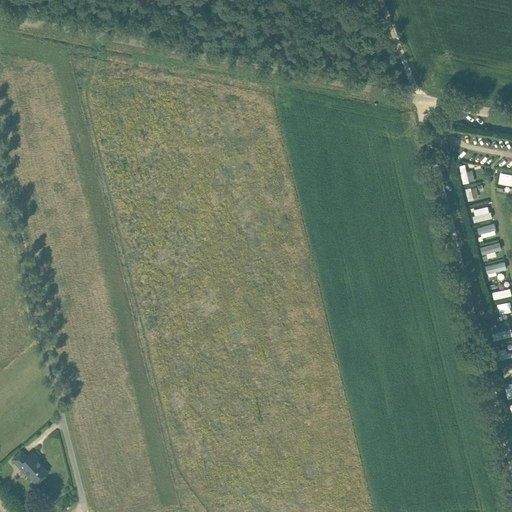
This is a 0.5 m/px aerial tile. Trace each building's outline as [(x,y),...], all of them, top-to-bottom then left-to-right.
[(470,168),(460,169),(463,183),(473,181),(470,168)] [(511,189),(511,183),(511,174),(503,172),(499,186),(511,189)] [(477,187),(466,189),(468,200),(479,198),(477,187)] [(471,209),(474,222),(493,217),(490,205),(471,209)] [(498,232),(495,222),(478,227),(481,237),(498,232)] [(501,242),(482,245),(483,254),(503,250),(501,242)] [(487,265),(489,274),(509,271),(507,261),(487,265)] [(495,300),(511,294),(511,287),(511,286),(493,292),(495,300)] [(505,303),(497,305),(499,314),(507,312),(505,303)] [(511,328),(509,320),(496,324),(501,338),(511,334),(511,328)] [(23,468),(35,482),(47,471),(37,460),(39,459),(33,452),(27,457),(21,451),(12,459),(21,469),(23,468)]
